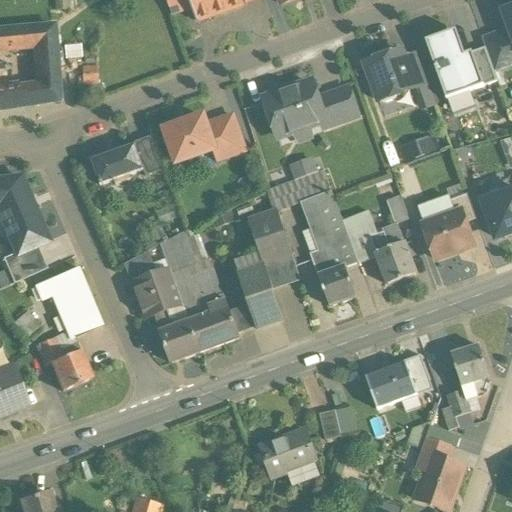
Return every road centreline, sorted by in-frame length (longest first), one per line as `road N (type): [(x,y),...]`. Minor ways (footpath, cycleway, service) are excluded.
road 1 (residential): [(52,135),(437,0)]
road 2 (secondary): [(511,284),(160,411)]
road 3 (residential): [(160,411),(64,186),(52,135)]
road 4 (secondary): [(160,411),(0,467)]
